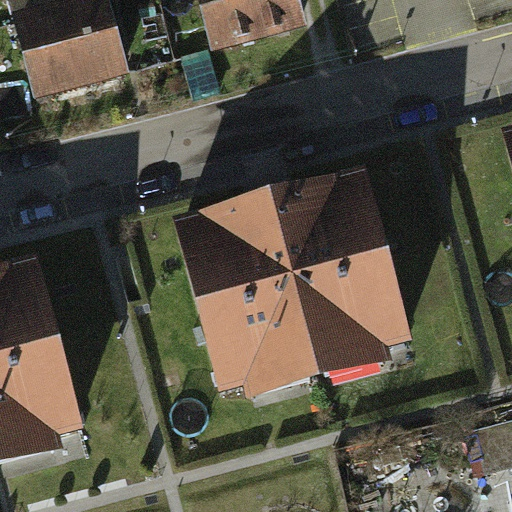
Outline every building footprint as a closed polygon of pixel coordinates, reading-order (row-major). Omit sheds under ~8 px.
[(113,0),(71,0),(16,11),(36,103),(131,83),(113,0)] [(298,0),(202,0),(213,59),(306,43),(298,0)] [(201,56),(179,63),(195,114),(217,108),(201,56)] [(373,175),(179,225),(224,398),(252,391),(255,403),(326,385),(401,365),(398,353),(418,348),(373,175)] [(0,279),(0,467),(92,444),(46,267),(0,279)] [(511,511),(511,488),(493,492),(497,511),(511,511)]
